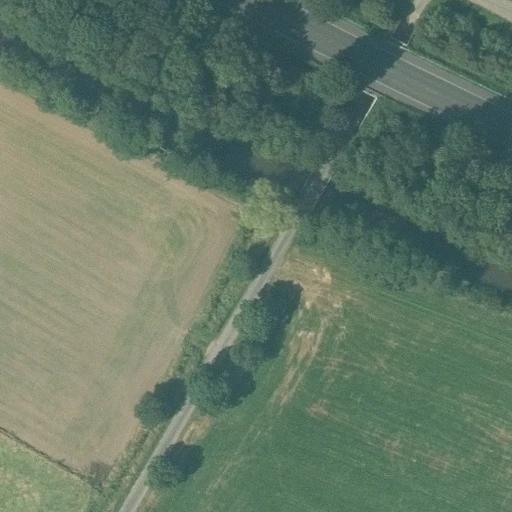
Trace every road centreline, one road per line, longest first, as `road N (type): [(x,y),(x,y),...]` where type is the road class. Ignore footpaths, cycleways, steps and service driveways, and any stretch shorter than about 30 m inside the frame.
road 1 (unclassified): [(131,511),(360,88),(418,0)]
road 2 (primary): [(511,134),(249,0)]
